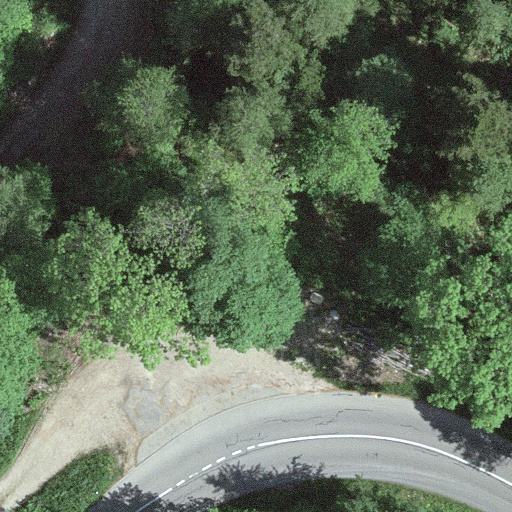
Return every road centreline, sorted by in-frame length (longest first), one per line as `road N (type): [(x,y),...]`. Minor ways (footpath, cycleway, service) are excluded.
road 1 (secondary): [(511,485),(407,443),(296,439),(228,458),(138,511)]
road 2 (track): [(296,439),(188,403),(134,408),(67,445),(0,497)]
road 3 (track): [(0,166),(92,59),(115,0)]
